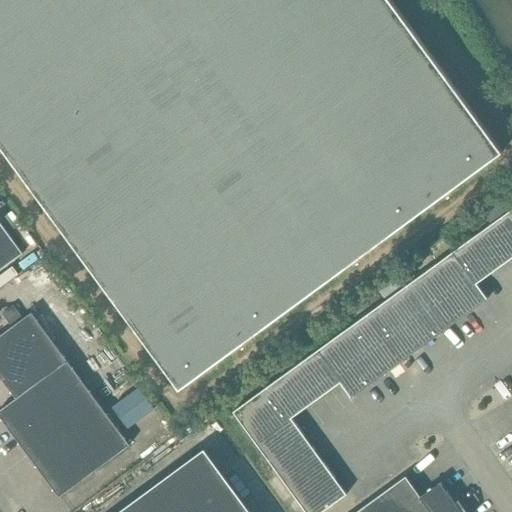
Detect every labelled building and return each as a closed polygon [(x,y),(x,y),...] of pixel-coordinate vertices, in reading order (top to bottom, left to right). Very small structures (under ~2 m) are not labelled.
[(503,152),(391,0),(0,0),(0,143),(181,389),(503,152)] [(352,398),(488,299),(477,284),(511,258),(511,209),(234,412),(306,511),(322,511),(347,494),(292,418),(341,383),(352,398)] [(0,220),(0,270),(24,253),(0,220)] [(0,376),(17,399),(68,361),(32,312),(0,336),(0,376)] [(17,399),(0,410),(0,416),(60,497),(131,445),(68,361),(17,399)] [(119,511),(251,511),(205,449),(119,511)] [(356,511),(460,511),(461,511),(441,483),(421,497),(406,476),(356,511)]
